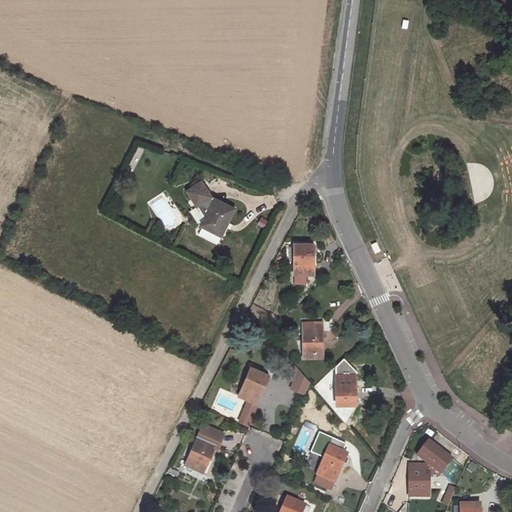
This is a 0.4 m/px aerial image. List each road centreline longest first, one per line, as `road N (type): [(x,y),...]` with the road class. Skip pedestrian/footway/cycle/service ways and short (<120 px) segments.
road 1 (residential): [(136,511),(290,200),(313,180),(328,181)]
road 2 (tertiary): [(328,181),(335,213),(429,406)]
road 3 (tertiary): [(349,0),(328,181)]
road 4 (residential): [(367,511),(404,427),(429,406)]
